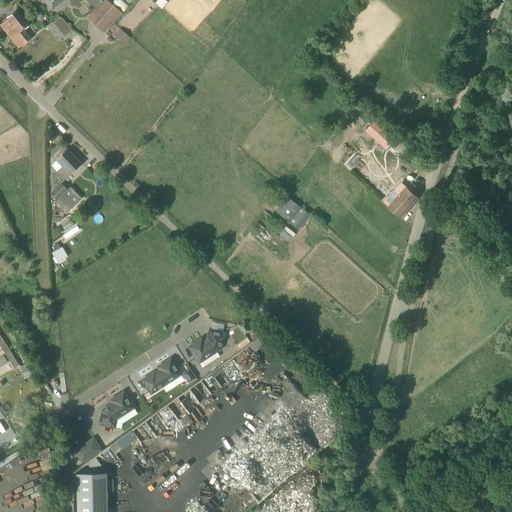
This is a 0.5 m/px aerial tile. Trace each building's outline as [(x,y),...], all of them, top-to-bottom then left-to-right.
[(43,0),(51,9),(56,5),(57,6),(64,1),(63,0),(43,0)] [(121,13),(107,0),(104,0),(88,18),(104,32),(121,13)] [(23,31),(22,30),(28,24),(16,9),(7,17),(8,18),(0,24),(0,25),(19,48),(30,38),(24,30),(23,31)] [(65,36),(72,30),(61,18),(55,24),(65,36)] [(130,38),(130,37),(125,33),(120,29),(114,36),(116,37),(124,44),(130,38)] [(369,141),(382,125),(375,118),(361,134),(369,141)] [(65,179),(81,163),(67,149),(56,160),(62,166),(57,171),(65,179)] [(404,174),(408,170),(401,162),(396,166),(404,174)] [(67,210),(73,204),(64,194),(68,190),(61,183),(50,193),(67,210)] [(407,186),(394,201),(388,196),(382,201),(389,207),(401,217),(419,197),(407,186)] [(298,230),(310,215),(287,197),(276,212),(298,230)] [(286,225),(279,233),(288,241),(295,233),(286,225)] [(245,334),(251,330),(245,321),(239,325),(245,334)] [(199,362),(205,359),(220,349),(224,333),(209,330),(207,340),(204,342),(201,338),(189,346),(199,362)] [(2,349),(8,359),(13,355),(7,346),(2,349)] [(225,369),(218,364),(206,379),(208,381),(211,377),(223,387),(235,372),(238,374),(249,360),(244,356),(243,358),(238,354),(234,359),(237,361),(231,369),(227,366),(225,369)] [(181,374),(180,374),(170,358),(158,367),(160,370),(155,373),(154,372),(142,380),(151,393),(181,374)] [(196,378),(190,368),(182,372),(188,382),(196,378)] [(191,414),(211,391),(197,379),(177,401),(191,414)] [(116,419),(128,411),(134,408),(124,392),(111,400),(113,403),(110,406),(110,405),(102,410),(100,424),(114,427),(116,419)] [(115,454),(136,437),(130,429),(109,446),(115,454)] [(76,448),(83,458),(101,445),(94,435),(76,448)] [(175,448),(185,439),(181,435),(171,444),(175,448)] [(194,438),(136,480),(148,496),(206,454),(194,438)] [(108,511),(108,467),(78,467),(78,511),(108,511)]
